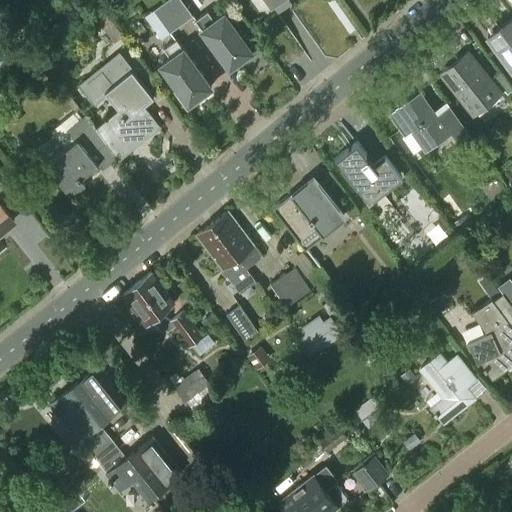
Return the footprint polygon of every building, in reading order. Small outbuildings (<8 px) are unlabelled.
[(77,29),(86,21),(93,16),(81,0),(65,14),(66,16),(57,23),(56,22),(36,38),(45,49),(66,32),(67,34),(76,27),(77,29)] [(182,23),(165,0),(153,9),(170,32),(182,23)] [(182,0),(165,0),(182,23),(193,14),(182,0)] [(104,8),(93,16),(86,21),(93,31),(102,24),(114,41),(123,34),(104,8)] [(208,9),(195,19),(230,67),(240,59),(243,63),(259,51),(245,32),(241,35),(225,12),(215,19),(208,9)] [(511,17),(488,35),(511,67),(511,17)] [(178,87),(174,90),(188,109),(204,97),(201,94),(212,86),(177,38),(164,48),(171,57),(161,64),(178,87)] [(467,51),(441,72),(474,114),(500,93),(467,51)] [(121,109),(97,129),(106,142),(119,159),(160,125),(137,97),(148,88),(118,52),(80,83),(96,102),(107,93),(121,109)] [(511,89),(499,72),(493,76),(507,94),(511,89)] [(420,92),(390,113),(405,133),(412,129),(426,148),(452,129),(461,143),(472,135),(450,105),(437,115),(420,92)] [(65,148),(46,163),(71,194),(86,182),(82,177),(99,163),(91,154),(106,142),(97,129),(85,114),(78,119),(73,113),(62,121),(77,139),(65,148)] [(367,152),(357,140),(335,158),(361,190),(373,180),(382,191),(403,174),(385,153),(374,162),(366,152),(367,152)] [(314,175),(273,207),(305,247),(346,215),(314,175)] [(0,230),(15,218),(0,199),(0,197),(9,190),(0,178),(0,230)] [(214,220),(248,266),(263,255),(229,209),(214,220)] [(472,223),(465,214),(453,222),(460,231),(472,223)] [(248,266),(214,220),(196,233),(231,280),(248,266)] [(296,265),(270,282),(286,306),(327,278),(318,265),(315,267),(303,276),(296,265)] [(155,305),(161,313),(174,302),(151,271),(137,282),(155,305)] [(137,282),(124,292),(147,323),(152,320),(153,322),(168,330),(175,325),(190,346),(192,344),(200,354),(215,342),(207,332),(203,336),(184,310),(171,320),(163,316),(161,313),(155,305),(137,282)] [(511,305),(503,293),(497,284),(487,291),(492,298),(472,312),(486,333),(466,342),(470,349),(471,348),(478,363),(481,361),(484,366),(483,367),(486,370),(487,370),(493,377),(511,363),(511,305)] [(227,313),(245,339),(258,330),(240,303),(227,313)] [(211,313),(201,321),(208,329),(217,322),(211,313)] [(306,335),(299,340),(307,352),(309,354),(326,341),(329,344),(342,334),(331,317),(325,322),(321,316),(303,329),(306,335)] [(98,327),(84,337),(91,348),(106,338),(98,327)] [(456,355),(447,363),(439,353),(422,366),(446,397),(434,407),(436,410),(433,412),(436,415),(439,413),(444,419),(473,396),(462,382),(471,374),(456,355)] [(113,438),(100,422),(126,402),(97,366),(51,402),(54,406),(52,408),(56,412),(58,410),(64,418),(76,408),(92,427),(79,437),(93,454),(113,438)] [(174,386),(186,401),(210,383),(199,368),(184,379),(175,385),(174,386)] [(409,369),(401,375),(407,383),(415,377),(409,369)] [(176,373),(170,378),(175,385),(184,379),(182,376),(179,377),(176,373)] [(357,409),(365,421),(382,409),(374,397),(357,409)] [(346,436),(339,426),(320,440),(328,449),(346,436)] [(414,434),(403,442),(409,449),(419,442),(414,434)] [(93,454),(107,472),(110,476),(108,478),(111,482),(113,480),(120,488),(133,477),(149,498),(182,471),(153,435),(127,456),(113,438),(93,454)] [(353,471),(361,481),(371,474),(377,482),(388,473),(374,455),(353,471)] [(286,511),(295,511),(335,481),(323,466),(278,501),(286,511)] [(335,481),(295,511),(329,511),(342,502),(348,498),(335,481)]
